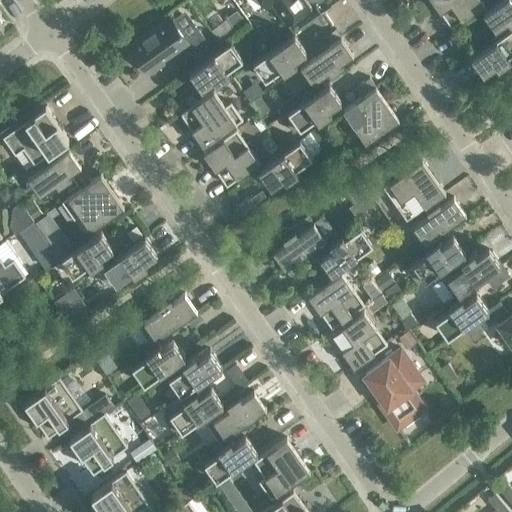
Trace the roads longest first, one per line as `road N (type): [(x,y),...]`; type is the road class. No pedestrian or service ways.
road 1 (residential): [(383,511),(51,35)]
road 2 (residential): [(511,213),(363,0)]
road 3 (residential): [(404,511),(511,423)]
